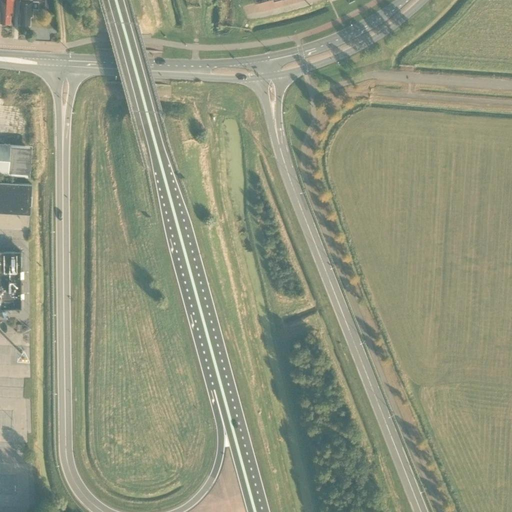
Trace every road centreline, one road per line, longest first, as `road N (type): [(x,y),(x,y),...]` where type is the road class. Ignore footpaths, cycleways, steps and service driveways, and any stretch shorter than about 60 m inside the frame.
road 1 (trunk): [(270,76),(295,196),(420,511)]
road 2 (trunk): [(64,69),(65,454),(83,495),(103,511)]
road 3 (trunk): [(219,386),(115,0)]
road 4 (secondary): [(64,69),(270,76)]
road 5 (secondary): [(268,57),(204,64),(65,57)]
road 6 (secondary): [(270,76),(342,56),(424,0)]
road 7 (secondary): [(399,0),(330,38),(268,57)]
road 8 (trunk): [(219,386),(216,467),(175,511)]
road 9 (trunk): [(254,511),(219,386)]
